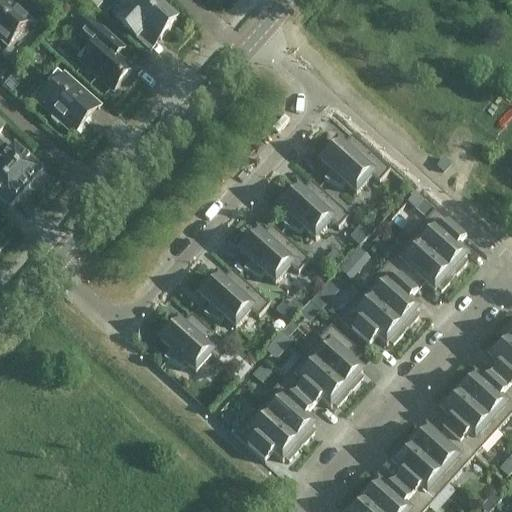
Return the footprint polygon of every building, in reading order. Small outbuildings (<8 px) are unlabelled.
[(30,24),(2,0),(0,0),(0,41),(8,49),(30,24)] [(104,0),(84,0),(96,10),(104,0)] [(176,24),(149,0),(119,0),(117,2),(125,9),(124,10),(126,11),(116,22),(137,40),(147,30),(160,42),(176,24)] [(114,41),(92,21),(79,36),(94,50),(81,65),(113,94),(132,72),(106,49),(114,41)] [(83,112),(92,102),(64,78),(63,79),(57,73),(48,84),(54,89),(39,106),(52,118),(52,122),(57,126),(61,126),(74,137),(91,119),(83,112)] [(331,145),(321,158),(324,161),(320,164),(334,177),(330,181),(325,182),(324,182),(341,191),(345,186),(356,196),(372,179),(379,185),(390,173),(352,139),(352,140),(353,140),(344,150),(338,145),(335,148),(331,145)] [(10,153),(0,145),(0,144),(0,201),(9,210),(43,173),(15,147),(10,153)] [(311,184),(311,185),(312,186),(303,196),(297,190),(294,194),(291,191),(280,204),(283,206),(280,210),(293,222),(289,227),(284,227),(284,228),(300,236),(304,232),(315,242),(331,224),(338,231),(349,219),(311,184)] [(467,259),(452,245),(459,237),(465,242),(466,241),(435,213),(410,241),(454,279),(466,265),(463,262),(467,259)] [(310,263),(274,231),(271,229),(271,230),(272,230),(263,240),(257,235),(254,238),(251,236),(240,248),(243,251),(240,254),(253,267),(249,272),(244,272),(260,281),(264,276),(275,286),(291,269),(299,275),(310,263)] [(454,279),(410,241),(386,267),(412,290),(420,281),(435,294),(438,291),(441,294),(454,279)] [(358,248),(341,270),(353,280),(371,258),(358,248)] [(404,299),(411,291),(412,290),(386,267),(362,294),(406,333),(418,319),(415,316),(419,312),(404,299)] [(270,308),(232,273),(231,274),(232,275),(223,285),(217,279),(214,283),(211,280),(200,292),(203,295),(200,299),(214,311),(209,316),(204,316),(204,317),(220,325),(224,321),(236,331),(251,313),(259,320),(270,308)] [(325,309),(337,289),(327,283),(315,303),(325,309)] [(406,333),(362,294),(338,322),(369,350),(370,348),(364,343),(372,335),(387,348),(390,344),(393,347),(406,333)] [(230,352),(192,318),(191,318),(192,319),(183,329),(177,324),(174,327),(171,324),(160,337),(163,340),(160,343),(174,355),(169,360),(165,361),(164,361),(180,370),(185,365),(196,375),(211,358),(219,364),(230,352)] [(348,362),(355,353),(361,359),(362,357),(331,329),(306,357),(350,396),(362,381),(359,379),(362,375),(348,362)] [(511,347),(511,329),(503,340),(511,347)] [(511,347),(503,340),(490,354),(494,357),(490,360),(505,374),(497,383),(511,396),(511,347)] [(350,396),(306,357),(282,384),(308,406),(316,397),(331,411),(334,407),(337,410),(350,396)] [(498,432),(511,417),(511,396),(497,383),(489,392),(474,378),(471,382),(468,379),(455,393),(498,432)] [(300,415),(307,407),(308,406),(282,384),(258,410),(302,449),(314,435),(311,432),(314,428),(300,415)] [(474,459),(498,432),(455,393),(442,407),(446,410),(442,414),(457,427),(449,436),(474,459)] [(302,449),(258,410),(234,438),(265,466),(266,465),(260,459),(268,451),(282,464),(286,461),(289,463),(302,449)] [(450,486),(474,459),(449,436),(441,445),(426,432),(423,436),(420,433),(407,447),(450,486)] [(425,511),(426,511),(450,486),(407,447),(394,461),(398,464),(394,468),(409,481),(401,490),(425,511)] [(425,511),(401,490),(393,499),(378,486),(375,489),(372,486),(359,501),(371,511),(425,511)] [(501,502),(497,497),(494,495),(487,503),(495,510),(501,502)] [(371,511),(359,501),(348,511),(371,511)] [(492,511),(495,510),(487,503),(481,511),(482,511),(492,511)]
